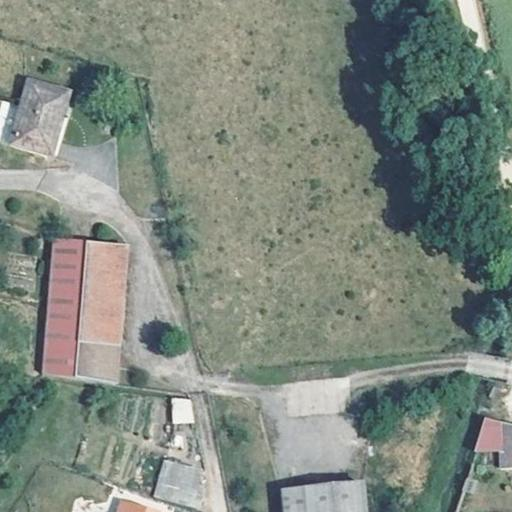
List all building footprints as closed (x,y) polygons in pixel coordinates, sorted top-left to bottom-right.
[(68,101),(30,91),(15,153),(53,163),(68,101)] [(117,385),(120,344),(80,342),(85,239),(52,238),(43,376),(117,385)] [(80,342),(120,344),(125,241),(85,239),(80,342)] [(172,424),(193,422),(191,397),(171,399),(172,424)] [(487,417),(476,451),(506,449),(505,422),(487,417)] [(201,493),(193,490),(199,470),(166,461),(155,495),(197,508),(201,493)] [(279,493),(281,511),(363,511),(361,485),(279,493)] [(150,511),(123,503),(119,511),(150,511)]
